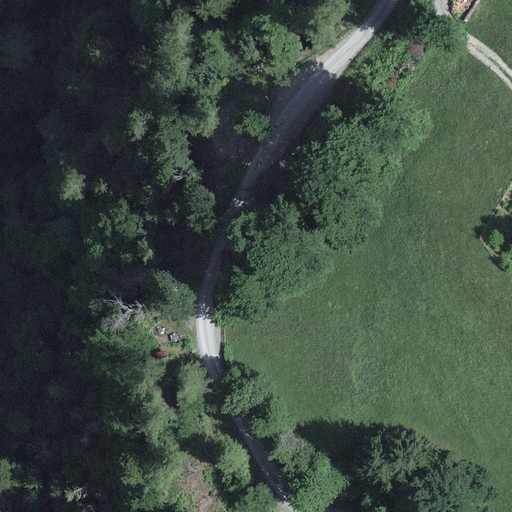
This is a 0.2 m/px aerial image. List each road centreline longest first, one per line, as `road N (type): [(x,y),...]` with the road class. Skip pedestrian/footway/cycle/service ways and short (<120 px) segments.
road 1 (track): [(327,511),(292,488),(219,369),(211,296),(237,183),(367,0)]
road 2 (track): [(401,0),(511,80)]
